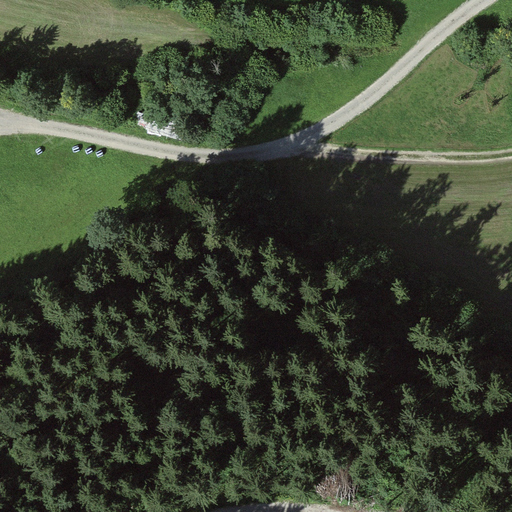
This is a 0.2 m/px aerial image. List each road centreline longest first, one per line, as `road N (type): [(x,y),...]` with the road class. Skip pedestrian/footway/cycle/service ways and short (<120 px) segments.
road 1 (track): [(511,158),(79,140),(0,117)]
road 2 (track): [(477,0),(339,121),(283,150)]
